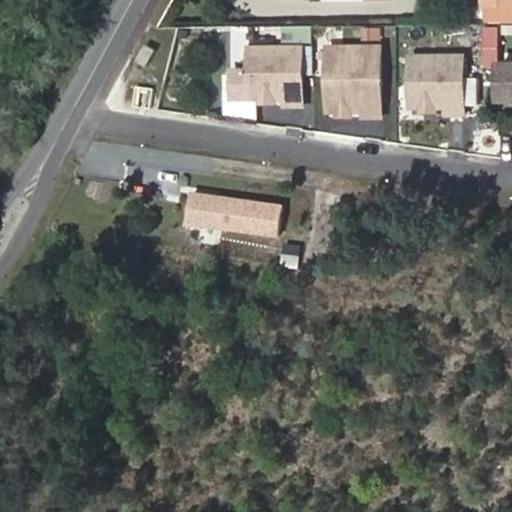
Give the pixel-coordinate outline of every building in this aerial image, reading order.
[(511,21),(511,4),(486,4),(486,21),(511,21)] [(150,64),(158,49),(158,47),(150,42),(140,59),(150,64)] [(304,106),(304,48),(251,49),(251,99),(287,98),(287,106),(304,106)] [(342,74),(342,48),(330,48),(330,74),(342,74)] [(383,116),(383,48),(342,48),(342,74),(330,74),(330,111),(366,111),(366,116),(383,116)] [(466,115),(466,57),(413,57),(413,108),(449,108),(449,115),(466,115)] [(511,64),(502,65),(502,101),(511,100),(511,64)] [(192,228),(288,236),(291,201),(195,193),(192,228)]
